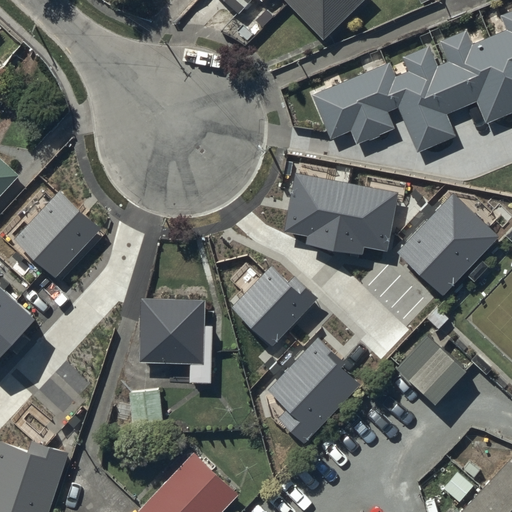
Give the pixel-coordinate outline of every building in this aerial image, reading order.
[(253,0),(225,0),(240,14),(253,0)] [(327,42),(369,0),(293,0),(290,3),(327,42)] [(509,32),(492,39),(511,87),(511,14),(503,18),(509,32)] [(511,115),(511,87),(492,39),(475,46),(469,32),(442,43),(450,64),(445,66),(463,110),(479,103),(488,126),(511,115)] [(0,56),(10,47),(0,37),(0,56)] [(411,73),(398,79),(401,111),(420,154),(458,137),(449,116),(463,110),(444,66),(440,68),(432,48),(406,59),(411,73)] [(398,79),(392,65),(315,98),(334,142),(353,134),(359,146),(397,130),(391,115),(401,111),(398,79)] [(0,200),(21,179),(0,159),(0,200)] [(328,230),(282,282),(308,304),(301,312),(322,330),(389,255),(363,232),(375,219),(351,197),(325,226),(328,230)] [(25,228),(0,261),(0,301),(5,295),(69,344),(109,291),(25,228)] [(204,291),(141,289),(139,352),(202,354),(204,291)] [(463,360),(426,324),(396,355),(434,391),(463,360)] [(131,385),(134,422),(162,420),(158,382),(131,385)] [(74,426),(37,398),(9,436),(46,464),(74,426)] [(194,445),(139,503),(148,511),(214,511),(238,487),(194,445)] [(511,447),(480,481),(511,510),(511,447)] [(457,467),(442,484),(458,497),(472,480),(457,467)] [(511,511),(511,510),(480,481),(451,511),(511,511)]
